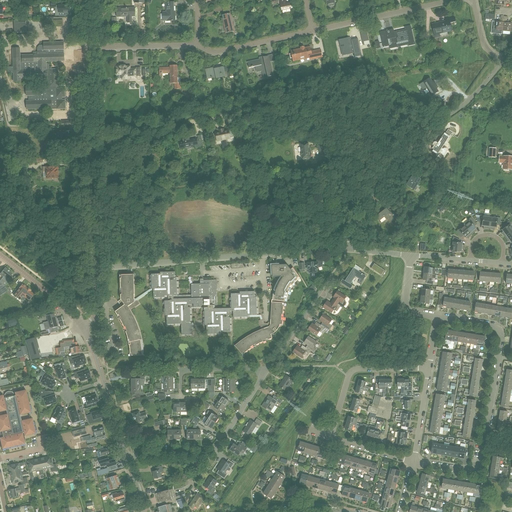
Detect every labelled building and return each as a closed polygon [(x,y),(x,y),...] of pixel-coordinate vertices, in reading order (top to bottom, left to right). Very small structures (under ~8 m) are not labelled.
[(272,0),(274,4),(279,3),(279,4),(280,4),(281,4),(282,11),(293,8),(292,3),(288,3),(287,0),(272,0)] [(52,8),(56,8),(56,5),(56,2),(51,2),(48,2),(46,2),(46,5),(48,5),(49,12),(52,12),(52,8)] [(163,21),(167,21),(175,20),(175,12),(174,12),(174,2),(166,3),(166,12),(163,12),(163,21)] [(71,5),(59,5),(59,12),(65,12),(65,15),(70,15),(70,12),(71,12),(71,5)] [(117,8),(117,17),(127,17),(128,23),(132,23),(132,20),(132,16),(135,16),(135,7),(117,8)] [(225,25),(224,25),(226,33),(234,32),(233,27),(232,27),(230,19),(231,18),(230,14),(223,16),(225,25)] [(445,18),(445,21),(433,24),(435,38),(441,37),(440,34),(452,31),(451,23),(456,22),(455,16),(445,18)] [(494,30),(503,31),(504,16),(501,16),(501,20),(498,20),(498,22),(495,21),(494,30)] [(503,31),(511,32),(511,24),(511,23),(509,23),(509,21),(507,21),(507,17),(504,16),(503,31)] [(26,20),(14,21),(14,33),(27,32),(26,20)] [(408,41),(409,46),(415,45),(411,26),(405,27),(406,30),(392,32),(392,35),(381,37),(383,46),(408,41)] [(363,52),(366,49),(357,36),(351,40),(352,40),(350,42),(348,39),(342,43),(350,54),(359,47),(363,52)] [(26,96),(30,95),(30,101),(26,101),(27,109),(51,108),(51,109),(66,108),(65,100),(60,100),(60,98),(65,98),(65,88),(56,88),(56,86),(59,86),(58,69),(51,70),(51,67),(49,67),(49,65),(47,63),(46,63),(46,61),(64,61),(64,54),(62,54),(62,50),(63,50),(63,42),(43,43),(44,45),(43,45),(42,45),(40,46),(38,48),(37,50),(37,51),(37,52),(33,52),(33,55),(22,55),(20,56),(20,48),(13,48),(13,67),(7,67),(7,73),(13,73),(14,82),(21,81),(21,78),(45,77),(45,89),(39,89),(38,87),(26,87),(26,96)] [(311,46),(305,48),(304,46),(301,47),(301,48),(291,51),(292,53),(290,53),(291,58),(293,58),(293,61),(310,58),(310,59),(323,57),(321,49),(312,51),(311,46)] [(269,56),(264,57),(264,59),(248,62),(249,68),(252,67),(252,68),(254,67),(256,66),(258,72),(263,71),(264,74),(267,73),(268,77),(274,75),(269,56)] [(170,67),(160,68),(160,75),(162,75),(162,74),(170,73),(171,83),(175,83),(175,89),(181,89),(181,83),(180,83),(180,77),(178,77),(177,65),(170,66),(170,67)] [(121,67),(117,67),(117,75),(121,75),(121,80),(130,79),(130,80),(137,80),(137,69),(130,69),(130,66),(126,67),(126,66),(121,66),(121,67)] [(215,67),(206,69),(207,76),(211,75),(211,77),(216,76),(216,77),(225,75),(225,78),(231,76),(230,75),(229,70),(224,71),(223,67),(215,69),(215,67)] [(435,92),(434,90),(438,87),(436,84),(435,85),(430,78),(424,83),(430,93),(432,91),(433,93),(435,92)] [(152,97),(149,97),(148,91),(150,91),(150,88),(144,88),(145,104),(149,104),(149,100),(152,100),(152,97)] [(438,95),(435,93),(433,94),(432,93),(429,96),(430,97),(428,100),(430,102),(438,95)] [(188,101),(190,111),(197,109),(194,99),(188,101)] [(52,139),(52,144),(60,144),(60,140),(71,140),(71,134),(70,134),(70,130),(67,130),(67,129),(53,130),(53,139),(52,139)] [(226,139),(230,138),(233,137),(234,135),(233,131),(232,130),(229,131),(228,130),(216,132),(218,141),(222,140),(222,141),(223,141),(226,141),(226,140),(226,139)] [(442,148),(450,137),(445,133),(438,143),(437,142),(436,142),(435,142),(434,142),(433,143),(433,145),(434,146),(432,148),(434,149),(433,152),(438,155),(439,153),(444,156),(448,151),(447,149),(446,148),(444,148),(444,149),(442,148)] [(196,138),(190,140),(189,138),(183,139),(184,141),(180,142),(181,148),(185,148),(185,149),(191,148),(191,146),(198,145),(203,147),(203,144),(206,143),(205,140),(202,141),(201,135),(197,136),(198,138),(197,139),(196,138)] [(308,142),(301,143),(303,160),(310,159),(310,157),(311,157),(310,148),(309,148),(308,142)] [(322,155),(326,151),(327,151),(322,144),(317,147),(322,155)] [(504,157),(500,156),(499,163),(501,163),(504,163),(503,169),(511,169),(511,156),(504,156),(504,157)] [(38,157),(34,158),(32,158),(32,159),(28,160),(29,165),(33,165),(33,164),(44,162),(43,158),(38,159),(38,157)] [(47,172),(47,178),(58,178),(58,167),(43,167),(44,172),(47,172)] [(421,186),(418,184),(421,180),(413,174),(406,185),(414,190),(417,187),(419,188),(421,186)] [(376,216),(380,221),(385,217),(390,223),(393,221),(394,224),(400,220),(394,212),(391,214),(386,208),(382,211),(383,211),(376,216)] [(484,229),(486,229),(488,229),(489,229),(491,218),(484,217),(484,216),(481,216),(480,223),(483,223),(483,226),(484,226),(484,229)] [(469,221),(464,225),(464,226),(472,235),(472,234),(473,234),(473,233),(474,233),(477,232),(475,229),(476,228),(474,226),(476,224),(471,218),(468,220),(469,221)] [(498,219),(491,218),(489,229),(491,229),(492,229),(493,230),(495,231),(495,228),(496,228),(497,225),(500,225),(501,218),(498,218),(498,219)] [(501,233),(503,235),(504,236),(505,237),(511,232),(511,227),(510,225),(511,224),(509,222),(503,226),(505,229),(503,230),(504,231),(501,233)] [(458,230),(456,232),(461,237),(463,235),(465,237),(466,237),(468,239),(469,237),(470,236),(471,236),(471,235),(472,235),(464,226),(459,230),(458,230)] [(465,248),(465,245),(462,245),(462,244),(460,244),(460,240),(454,237),(452,243),(453,243),(453,253),(462,252),(462,251),(464,251),(464,250),(464,249),(464,248),(465,248)] [(311,262),(308,263),(308,270),(309,270),(309,273),(318,272),(318,269),(318,267),(323,266),(323,265),(324,265),(324,264),(324,262),(323,261),(323,260),(317,261),(317,262),(314,262),(311,262)] [(274,295),(273,301),(285,301),(285,298),(287,299),(289,291),(287,291),(291,285),(292,286),(298,280),(296,279),(299,277),(293,268),(291,269),(287,265),(281,265),(280,264),(271,265),(271,271),(272,271),(272,277),(281,277),(282,278),(279,282),(277,287),(275,291),(274,295)] [(361,268),(356,265),(343,284),(351,289),(353,286),(350,284),(356,276),(360,279),(359,282),(362,284),(366,276),(359,272),(361,268)] [(374,271),(382,276),(386,271),(377,265),(374,271)] [(0,275),(3,278),(1,281),(4,284),(3,286),(2,285),(0,286),(0,289),(5,285),(6,286),(8,282),(7,280),(12,273),(5,268),(1,273),(0,275)] [(161,274),(152,274),(152,289),(152,291),(153,291),(154,294),(154,298),(165,297),(165,296),(168,296),(168,301),(165,301),(165,316),(167,315),(167,324),(182,324),(182,335),(193,335),(193,324),(191,324),(190,307),(189,307),(188,304),(194,304),(194,308),(201,307),(201,306),(208,305),(208,310),(205,310),(205,325),(207,325),(207,334),(222,334),(222,332),(230,332),(230,317),(228,317),(228,314),(233,314),(233,317),(248,317),(257,317),(257,315),(257,297),(255,297),(255,291),(240,292),(240,293),(231,294),(231,308),(214,309),(214,305),(218,305),(217,280),(204,280),(204,284),(191,284),(192,295),(177,296),(177,277),(176,277),(175,272),(161,272),(161,274)] [(423,274),(423,280),(427,280),(426,283),(433,284),(434,281),(431,281),(431,278),(435,278),(437,279),(438,276),(436,276),(436,275),(435,275),(432,275),(423,274)] [(122,307),(116,312),(118,315),(119,314),(121,316),(122,318),(120,319),(123,323),(124,326),(125,325),(127,329),(128,331),(126,331),(127,336),(128,339),(130,338),(131,342),(131,344),(129,344),(130,349),(130,353),(132,353),(132,356),(143,355),(144,355),(144,351),(143,347),(142,340),(140,332),(138,325),(134,317),(131,311),(130,310),(140,304),(137,300),(152,291),(152,289),(151,289),(136,299),(135,299),(134,275),(133,275),(127,275),(123,275),(123,278),(121,278),(121,288),(123,288),(123,294),(121,294),(121,300),(120,301),(120,304),(122,307)] [(0,293),(2,293),(3,294),(9,291),(6,286),(5,285),(0,289),(0,293)] [(26,297),(29,300),(33,294),(30,292),(30,291),(23,285),(14,296),(19,300),(22,296),(25,298),(26,297)] [(422,289),(421,296),(433,297),(433,295),(430,294),(431,290),(422,289)] [(337,299),(335,302),(342,306),(341,306),(344,308),(347,303),(344,301),(347,297),(338,291),(333,297),(337,299)] [(421,296),(420,303),(429,304),(429,300),(433,300),(433,297),(421,296)] [(335,302),(333,300),(331,303),(327,301),(323,307),(332,313),(334,309),(338,311),(341,306),(342,306),(335,302)] [(241,341),(235,346),(243,355),(248,350),(254,346),(260,343),(266,341),(272,338),(271,334),(274,333),(277,330),(279,327),(280,324),(283,325),(284,303),(274,302),(272,302),(271,322),(270,322),(269,323),(268,324),(267,324),(265,324),(264,323),(262,315),(257,315),(257,317),(260,317),(261,320),(259,321),(262,329),(261,330),(254,333),(247,337),(241,341)] [(323,322),(321,325),(326,328),(326,329),(329,331),(333,326),(330,324),(332,320),(323,314),(319,320),(323,322)] [(47,322),(43,323),(45,330),(50,329),(51,333),(54,332),(59,331),(58,327),(59,327),(57,319),(56,317),(55,317),(49,319),(49,321),(47,322)] [(9,320),(11,327),(17,325),(16,319),(9,320)] [(326,329),(326,328),(321,325),(318,323),(316,325),(312,323),(308,329),(317,335),(320,331),(323,333),(326,329)] [(447,330),(445,340),(451,341),(453,331),(447,330)] [(478,335),(476,345),(483,346),(484,337),(478,335)] [(311,351),(314,353),(318,348),(315,346),(317,343),(308,337),(304,343),(308,345),(306,347),(306,348),(311,351)] [(26,341),(31,360),(42,357),(41,353),(40,353),(40,351),(36,338),(26,341)] [(59,357),(63,357),(66,356),(65,349),(70,349),(70,347),(74,346),(74,347),(78,347),(77,342),(73,343),(73,342),(70,342),(69,340),(64,340),(64,342),(61,342),(61,348),(56,348),(57,355),(59,354),(59,357)] [(306,347),(303,345),(301,348),(297,346),(293,352),(302,358),(305,354),(308,356),(311,351),(306,348),(306,347)] [(80,347),(78,347),(74,347),(74,346),(70,347),(70,349),(71,349),(72,355),(78,354),(78,353),(81,352),(80,347)] [(69,357),(71,364),(74,363),(76,368),(80,367),(79,366),(86,364),(85,361),(86,360),(85,357),(77,359),(76,356),(69,357)] [(470,358),(470,360),(475,361),(474,365),(481,366),(482,359),(475,358),(475,359),(470,358)] [(62,379),(66,378),(63,370),(67,369),(65,362),(58,364),(59,367),(55,369),(56,373),(57,372),(59,379),(62,378),(62,379)] [(79,378),(80,381),(82,381),(82,382),(85,381),(85,380),(91,378),(90,375),(91,375),(89,371),(81,374),(80,370),(74,372),(76,379),(79,378)] [(43,377),(40,382),(42,383),(42,384),(43,384),(43,385),(46,387),(46,386),(53,389),(54,386),(55,387),(56,384),(56,383),(53,381),(49,379),(51,376),(46,372),(42,377),(43,377)] [(164,377),(164,383),(174,383),(174,376),(166,377),(166,373),(159,374),(159,377),(164,377)] [(298,378),(297,377),(297,376),(291,373),(289,377),(286,375),(279,386),(286,391),(289,386),(291,387),(293,383),(291,382),(293,380),(294,381),(294,380),(295,381),(298,378)] [(359,380),(357,386),(368,389),(370,390),(371,387),(365,386),(366,382),(359,380)] [(174,390),(174,383),(164,383),(164,389),(164,393),(168,393),(168,390),(174,390)] [(138,395),(142,395),(143,395),(143,394),(143,392),(141,392),(141,386),(132,386),(132,392),(132,396),(138,396),(138,395)] [(0,439),(2,449),(25,444),(22,433),(24,433),(24,436),(35,434),(32,419),(21,421),(20,415),(31,413),(26,390),(15,393),(15,396),(14,396),(13,393),(12,392),(11,392),(9,391),(8,391),(7,392),(6,392),(6,393),(5,394),(4,395),(5,398),(4,398),(3,395),(0,395),(0,411),(6,410),(7,414),(0,415),(0,431),(2,431),(3,437),(0,438),(0,439)] [(48,391),(39,390),(39,398),(40,401),(44,400),(46,405),(47,405),(47,406),(51,405),(50,404),(56,402),(56,399),(55,395),(50,397),(49,395),(47,394),(48,391)] [(436,394),(435,401),(444,402),(445,396),(436,394)] [(83,403),(85,409),(92,407),(91,404),(98,401),(99,400),(98,397),(97,397),(96,395),(90,396),(87,397),(86,398),(87,402),(83,403)] [(222,396),(218,402),(226,407),(230,401),(222,396)] [(269,396),(262,406),(270,412),(277,402),(280,404),(282,401),(275,396),(274,399),(269,396)] [(353,398),(352,404),(358,406),(360,401),(353,398)] [(463,399),(463,402),(468,403),(468,406),(475,407),(476,400),(469,399),(469,400),(463,399)] [(401,400),(401,403),(405,403),(405,409),(410,409),(410,401),(406,401),(405,400),(401,400)] [(218,402),(215,407),(222,412),(226,407),(218,402)] [(190,407),(187,407),(187,403),(181,403),(181,412),(187,412),(187,411),(191,411),(190,407)] [(352,404),(350,410),(357,413),(358,406),(352,404)] [(61,417),(64,410),(64,409),(61,407),(61,408),(58,407),(56,411),(55,410),(54,413),(55,414),(53,418),(57,420),(55,422),(62,425),(65,419),(61,417)] [(72,411),(69,411),(72,419),(71,419),(72,423),(73,423),(74,424),(80,422),(81,424),(81,427),(85,426),(84,423),(82,416),(79,417),(77,413),(76,408),(72,410),(72,411)] [(86,416),(89,425),(98,422),(97,419),(104,416),(103,413),(102,413),(101,410),(97,411),(94,412),(91,413),(92,414),(86,416)] [(134,417),(133,417),(134,420),(134,419),(135,423),(143,421),(142,419),(148,418),(146,412),(140,413),(140,411),(132,413),(134,417)] [(208,411),(206,414),(209,416),(207,418),(215,423),(219,418),(211,412),(211,413),(208,411)] [(348,417),(346,422),(356,425),(360,426),(361,424),(357,423),(358,419),(355,419),(348,417)] [(207,418),(204,423),(212,429),(215,423),(207,418)] [(250,420),(243,431),(250,435),(257,424),(259,426),(262,422),(257,419),(254,423),(250,420)] [(396,419),(395,421),(402,422),(401,426),(409,427),(410,421),(402,420),(396,419)] [(346,422),(345,429),(352,431),(353,427),(355,428),(359,429),(360,426),(356,425),(346,422)] [(376,427),(373,437),(379,439),(381,432),(377,431),(379,424),(376,424),(375,427),(376,427)] [(81,427),(71,429),(74,437),(87,434),(85,426),(81,427)] [(369,428),(367,435),(373,437),(376,427),(375,427),(370,426),(369,428)] [(431,426),(430,432),(439,434),(440,427),(431,426)] [(90,435),(83,437),(83,438),(83,441),(86,441),(87,441),(88,448),(91,447),(98,445),(97,443),(96,441),(106,438),(105,433),(103,427),(93,430),(95,435),(95,438),(91,439),(90,435)] [(155,428),(140,432),(142,440),(150,438),(151,441),(158,439),(155,428)] [(300,441),(297,451),(304,453),(305,449),(307,443),(300,441)] [(233,444),(230,450),(238,456),(241,452),(243,453),(247,448),(240,443),(238,447),(233,444)] [(305,449),(304,453),(310,454),(311,449),(312,445),(307,443),(305,449)] [(311,449),(310,454),(316,456),(318,449),(319,447),(312,445),(311,449)] [(99,451),(96,452),(98,457),(101,456),(113,453),(111,447),(104,449),(103,446),(98,448),(99,451)] [(318,449),(316,456),(322,458),(325,449),(319,447),(318,449)] [(341,454),(338,463),(344,465),(347,456),(341,454)] [(51,456),(45,458),(48,469),(51,468),(52,472),(58,471),(56,464),(53,464),(51,456)] [(347,456),(344,465),(350,467),(353,457),(347,456)] [(353,457),(350,467),(356,468),(359,459),(353,457)] [(45,458),(39,459),(43,474),(45,474),(44,469),(48,469),(45,458)] [(39,459),(34,460),(36,471),(39,470),(40,475),(43,474),(39,459)] [(117,465),(115,459),(110,461),(109,461),(109,459),(108,459),(100,461),(101,467),(107,465),(108,467),(110,467),(111,470),(117,469),(116,465),(117,465)] [(359,459),(356,468),(362,470),(365,461),(359,459)] [(27,462),(31,477),(34,476),(33,472),(36,471),(34,460),(27,462)] [(219,470),(217,473),(224,479),(227,475),(224,473),(228,467),(230,468),(234,463),(228,460),(226,462),(223,460),(217,469),(219,470)] [(365,461),(362,470),(368,472),(371,463),(365,461)] [(8,466),(10,472),(21,469),(20,466),(24,465),(24,462),(8,466)] [(371,463),(368,472),(375,474),(377,465),(371,463)] [(156,471),(153,472),(155,478),(162,476),(160,473),(161,472),(160,466),(155,468),(156,471)] [(187,468),(181,478),(185,480),(190,470),(187,468)] [(10,472),(11,478),(26,474),(26,472),(21,473),(21,469),(10,472)] [(391,469),(389,475),(398,477),(400,471),(391,469)] [(277,472),(274,477),(282,483),(285,477),(277,472)] [(26,475),(26,474),(11,478),(12,484),(21,482),(21,485),(28,483),(27,478),(23,479),(22,475),(26,475)] [(298,475),(298,477),(299,479),(300,480),(299,484),(306,486),(308,476),(302,474),(300,474),(298,475)] [(422,474),(421,480),(428,482),(429,478),(433,480),(434,477),(422,474)] [(100,484),(100,486),(103,485),(108,484),(120,480),(119,477),(118,477),(118,476),(114,477),(113,475),(106,478),(108,482),(106,483),(105,482),(100,484)] [(389,475),(387,481),(397,484),(398,477),(389,475)] [(308,476),(306,486),(312,487),(314,478),(308,476)] [(216,490),(213,488),(217,481),(210,477),(204,486),(210,490),(210,491),(214,494),(216,490)] [(274,477),(270,483),(279,488),(282,483),(274,477)] [(314,478),(312,487),(318,489),(321,479),(314,478)] [(321,479),(318,489),(324,491),(327,481),(321,479)] [(121,483),(120,480),(108,484),(110,490),(118,487),(117,486),(121,484),(120,483),(121,483)] [(421,480),(419,486),(426,488),(428,482),(421,480)] [(327,481),(324,491),(330,492),(333,483),(327,481)] [(387,481),(386,487),(395,490),(397,484),(387,481)] [(270,483),(267,488),(275,493),(279,488),(270,483)] [(333,483),(330,492),(336,494),(339,484),(335,483),(333,483)] [(19,485),(20,488),(9,490),(10,498),(19,497),(18,493),(26,492),(24,484),(19,485)] [(345,486),(342,496),(348,497),(351,488),(345,486)] [(425,494),(426,491),(426,488),(419,486),(417,492),(425,494)] [(386,487),(384,493),(393,496),(395,490),(386,487)] [(272,498),(275,493),(267,488),(264,493),(272,498)] [(351,488),(348,497),(355,499),(357,490),(351,488)] [(157,494),(159,503),(172,500),(171,497),(173,496),(171,489),(157,494)] [(357,490),(355,499),(361,501),(363,491),(357,490)] [(363,491),(361,501),(367,503),(369,493),(363,491)] [(117,493),(114,494),(112,494),(114,502),(116,502),(121,500),(122,501),(125,500),(125,499),(123,492),(117,494),(117,493)] [(198,493),(191,504),(189,506),(193,509),(195,506),(198,508),(205,498),(198,493)] [(384,493),(382,499),(392,502),(393,496),(384,493)] [(382,499),(380,506),(390,508),(392,502),(382,499)] [(412,502),(409,511),(415,511),(417,508),(414,507),(415,502),(412,502)]
